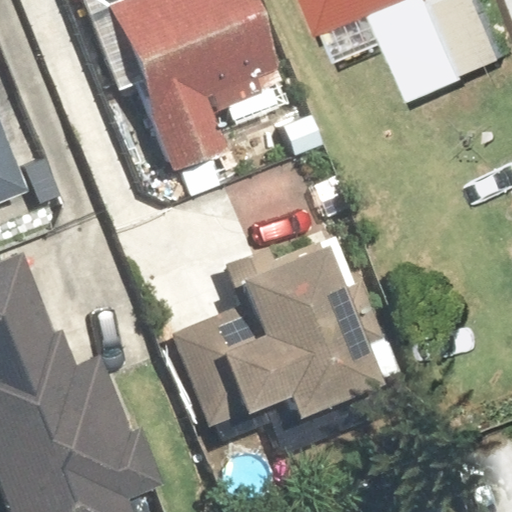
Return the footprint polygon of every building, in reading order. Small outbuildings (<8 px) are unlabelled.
[(253,0),(101,0),(169,170),(226,147),(212,110),(224,105),(232,125),(293,101),(253,0)] [(323,0),(349,57),(394,37),(419,93),(511,51),(511,50),(489,0),(323,0)] [(0,135),(0,196),(23,187),(0,135)] [(322,235),(228,273),(239,301),(166,331),(195,402),(228,388),(236,407),(278,390),(287,413),(379,376),(322,235)] [(133,417),(122,421),(74,301),(43,313),(20,254),(0,262),(0,499),(5,511),(147,511),(139,492),(160,484),(133,417)]
